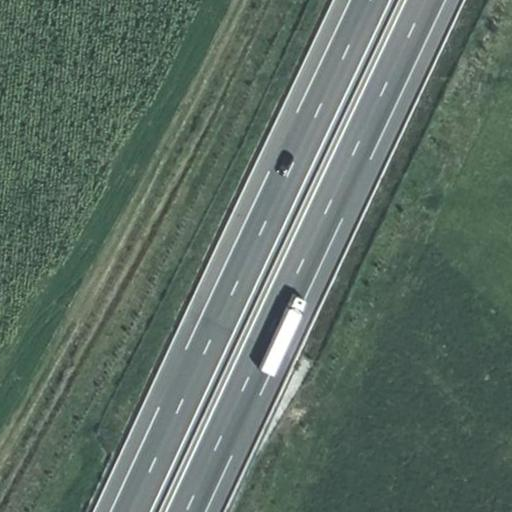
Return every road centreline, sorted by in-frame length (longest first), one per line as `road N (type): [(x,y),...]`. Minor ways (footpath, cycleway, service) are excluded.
road 1 (motorway): [(360,0),(120,511)]
road 2 (motorway): [(183,511),(416,0)]
road 3 (track): [(240,0),(0,453)]
